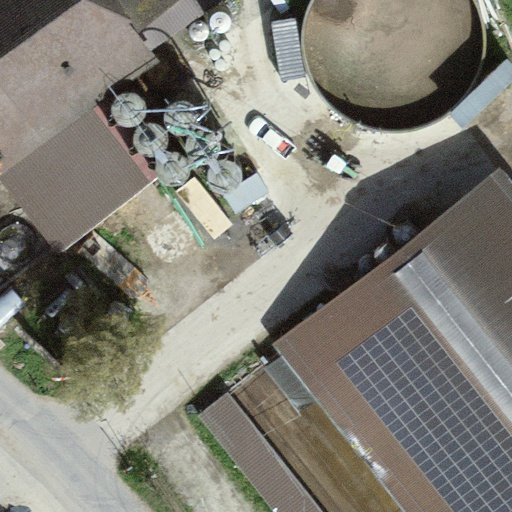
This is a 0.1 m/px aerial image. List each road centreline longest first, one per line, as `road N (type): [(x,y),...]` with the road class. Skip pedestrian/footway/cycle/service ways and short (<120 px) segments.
road 1 (track): [(511,147),(476,141),(349,189),(191,332),(63,463)]
road 2 (unclassified): [(0,402),(103,511)]
